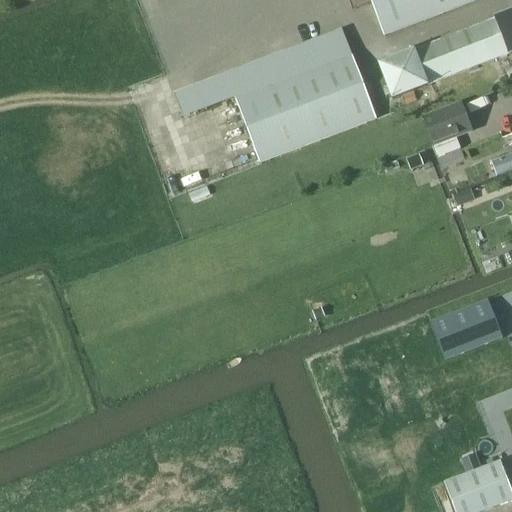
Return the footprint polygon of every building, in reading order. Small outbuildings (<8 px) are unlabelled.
[(370,0),(384,37),(480,0),(370,0)] [(399,97),(509,54),(511,52),(511,13),(496,20),(496,21),(427,48),(429,52),(422,54),(420,50),(387,63),(399,97)] [(377,121),(376,117),(351,53),(342,30),(309,42),(173,94),(182,118),(235,98),(261,165),(377,121)] [(423,119),(433,148),(437,160),(461,151),(457,140),(473,134),(463,105),(423,119)] [(441,170),(443,170),(465,162),(461,151),(437,160),(441,170)] [(511,154),(491,162),(497,176),(497,177),(511,171),(511,154)] [(423,167),(419,157),(407,161),(411,172),(423,167)] [(471,191),(454,197),(458,208),(475,202),(471,191)] [(431,323),(446,361),(502,339),(487,301),(431,323)] [(454,511),(486,511),(511,502),(511,493),(501,464),(444,485),(454,511)]
